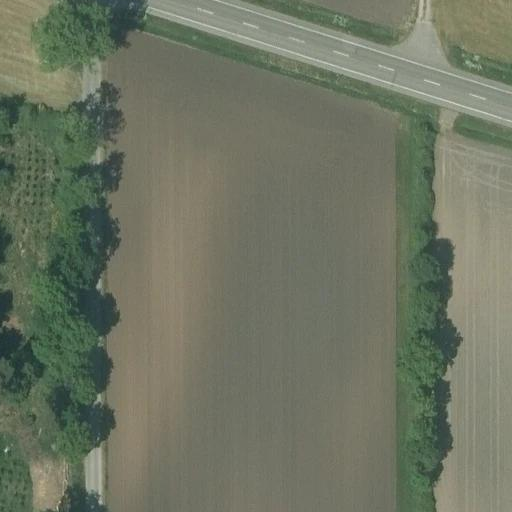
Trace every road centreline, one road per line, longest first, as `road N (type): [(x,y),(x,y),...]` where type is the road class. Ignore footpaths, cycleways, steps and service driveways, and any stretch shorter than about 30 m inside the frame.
road 1 (unclassified): [(92,511),(89,0)]
road 2 (secondary): [(160,0),(511,111)]
